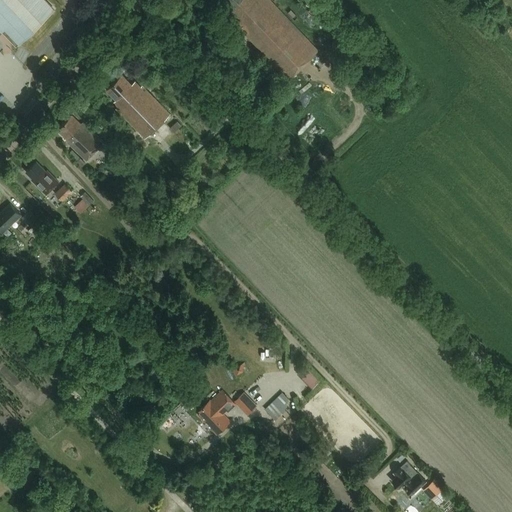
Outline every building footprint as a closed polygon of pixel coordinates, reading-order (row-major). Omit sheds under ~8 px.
[(0,0),(0,30),(2,32),(5,29),(16,40),(50,8),(41,0),(0,0)] [(223,0),(230,7),(227,10),(236,20),(234,22),(243,31),(288,79),(318,50),(270,0),(223,0)] [(144,137),(169,113),(142,85),(140,86),(135,80),(132,83),(122,73),(106,88),(116,98),(114,100),(118,106),(116,108),(144,137)] [(85,161),(104,142),(83,122),(81,124),(72,115),(58,129),(68,139),(65,141),(85,161)] [(174,132),(182,125),(177,120),(170,127),(174,132)] [(127,161),(114,148),(108,155),(120,167),(127,161)] [(46,193),(58,181),(47,170),(46,171),(36,161),(26,171),(34,179),(33,180),(46,193)] [(65,198),(72,191),(65,183),(55,193),(62,200),(65,198)] [(92,198),(85,191),(81,196),(88,203),(92,198)] [(0,229),(2,232),(21,214),(10,203),(0,212),(0,229)] [(38,219),(29,209),(21,216),(31,226),(38,219)] [(237,376),(250,368),(245,360),(232,368),(237,376)] [(266,408),(277,419),(295,401),(284,390),(266,408)] [(236,401),(235,401),(227,392),(214,404),(210,400),(200,410),(202,412),(199,415),(217,433),(230,421),(223,414),(236,401)] [(248,414),(257,405),(244,392),(235,401),(236,401),(248,414)] [(426,481),(407,460),(394,472),(397,476),(392,480),(399,487),(405,482),(407,484),(405,486),(412,494),(426,481)] [(20,482),(10,471),(2,478),(14,491),(22,484),(26,481),(24,479),(20,482)] [(437,500),(445,493),(430,478),(423,485),(437,500)]
